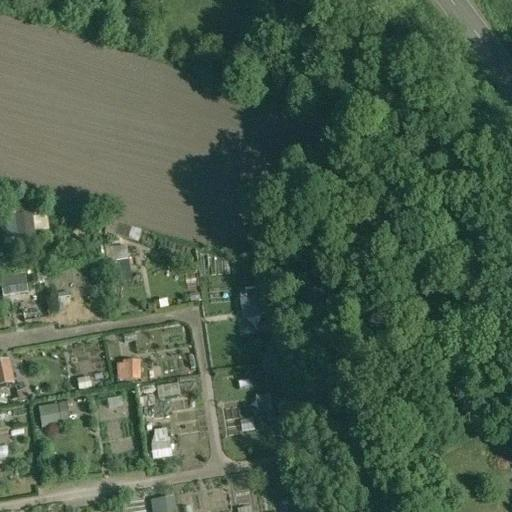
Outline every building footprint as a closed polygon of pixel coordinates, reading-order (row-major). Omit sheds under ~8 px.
[(6,217),(7,238),(53,234),(51,213),(6,217)] [(123,283),(135,281),(131,259),(119,261),(123,283)] [(6,277),(9,298),(34,294),(31,273),(6,277)] [(248,320),(268,314),(263,294),(242,300),(248,320)] [(30,318),(51,312),(48,303),(28,309),(30,318)] [(0,379),(2,388),(20,384),(14,359),(0,362),(0,379)] [(71,402),(42,407),(46,428),(75,423),(71,402)] [(157,431),(158,458),(175,457),(173,430),(157,431)] [(0,456),(8,455),(5,433),(0,433),(0,482),(8,481),(6,463),(0,463),(0,456)] [(207,511),(208,494),(183,493),(182,511),(207,511)] [(212,511),(231,511),(230,495),(210,497),(212,511)] [(154,499),(155,511),(179,511),(178,496),(154,499)]
